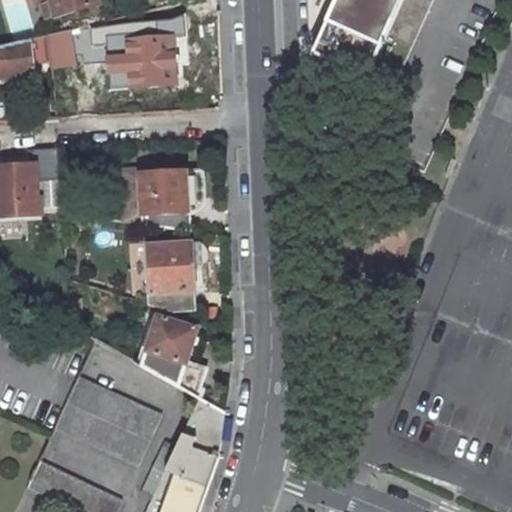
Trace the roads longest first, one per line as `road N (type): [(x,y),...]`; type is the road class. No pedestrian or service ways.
road 1 (residential): [(259,458),(274,367),(260,122)]
road 2 (residential): [(0,133),(260,122)]
road 3 (residential): [(391,511),(259,458)]
road 4 (residential): [(260,122),(256,0)]
